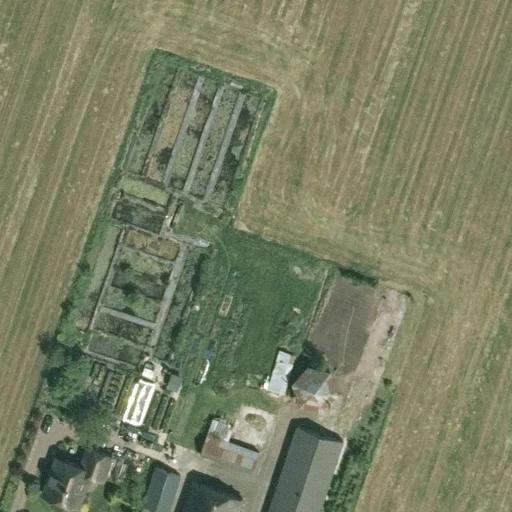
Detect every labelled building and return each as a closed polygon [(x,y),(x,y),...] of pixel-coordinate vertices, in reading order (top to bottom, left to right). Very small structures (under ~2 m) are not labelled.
[(389,300),(377,339),(395,345),(408,306),(389,300)] [(288,348),(270,388),(286,395),(304,356),(288,348)] [(304,382),(318,401),(339,387),(330,372),(323,377),(319,372),(304,382)] [(142,409),(154,413),(158,401),(146,397),(142,409)] [(252,473),(260,451),(228,439),(233,426),(215,419),(201,455),(252,473)] [(297,426),(268,511),(319,511),(343,441),(297,426)] [(51,457),(39,491),(75,504),(85,475),(98,480),(107,456),(83,447),(76,466),(51,457)] [(156,467),(156,468),(148,465),(141,488),(148,491),(143,505),(163,511),(168,511),(181,475),(156,467)] [(192,479),(180,511),(235,511),(241,496),(192,479)]
